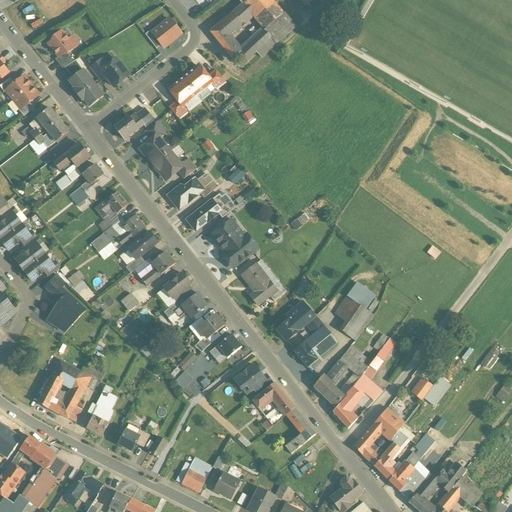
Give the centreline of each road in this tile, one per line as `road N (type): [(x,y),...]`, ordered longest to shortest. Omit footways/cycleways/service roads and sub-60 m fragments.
road 1 (residential): [(342,449),(83,129)]
road 2 (residential): [(511,233),(342,449)]
road 3 (residential): [(206,511),(0,401)]
road 4 (residential): [(171,0),(198,38),(83,129)]
road 5 (residential): [(83,129),(0,21)]
